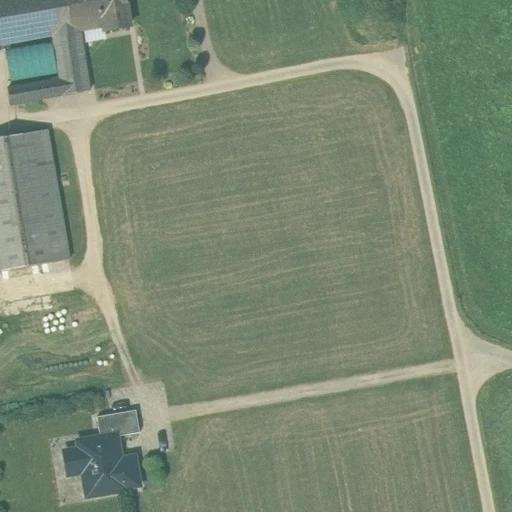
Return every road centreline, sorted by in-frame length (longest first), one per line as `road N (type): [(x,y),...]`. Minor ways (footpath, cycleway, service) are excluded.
road 1 (track): [(0,121),(377,57),(404,89),(456,337)]
road 2 (track): [(77,109),(98,273),(122,349),(160,409),(461,365)]
road 3 (track): [(489,511),(456,337),(511,358)]
